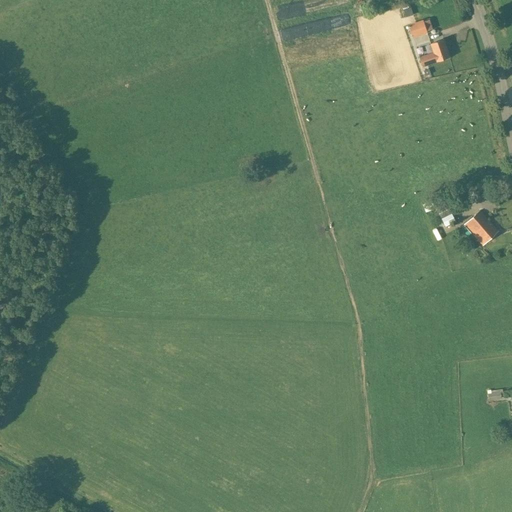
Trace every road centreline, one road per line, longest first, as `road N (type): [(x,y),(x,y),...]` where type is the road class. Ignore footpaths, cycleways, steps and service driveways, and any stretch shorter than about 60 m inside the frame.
road 1 (track): [(268,0),(317,179)]
road 2 (tertiary): [(511,141),(473,0)]
